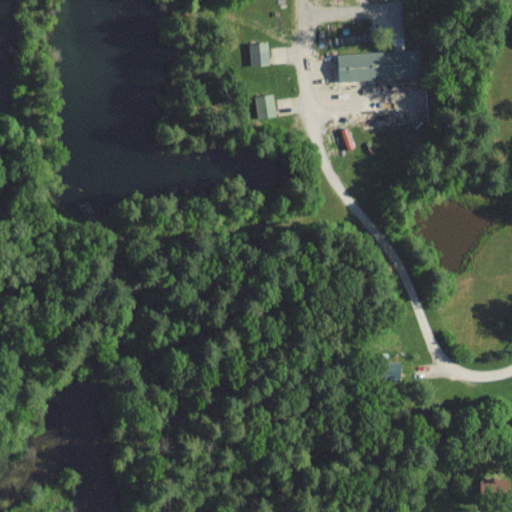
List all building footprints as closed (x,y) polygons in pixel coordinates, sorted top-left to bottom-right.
[(268,64),(267,42),(249,42),(249,64),(268,64)] [(337,53),(338,80),(423,77),(422,49),(337,53)] [(253,96),(256,118),(275,115),(272,93),(253,96)] [(399,361),(381,362),(382,380),(400,379),(399,361)] [(506,491),(507,477),(480,476),(479,490),(506,491)]
